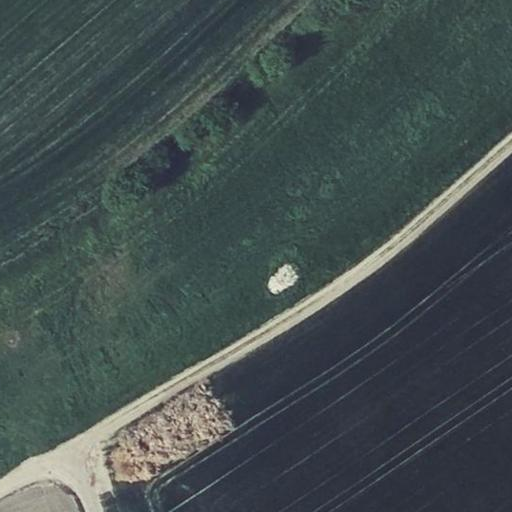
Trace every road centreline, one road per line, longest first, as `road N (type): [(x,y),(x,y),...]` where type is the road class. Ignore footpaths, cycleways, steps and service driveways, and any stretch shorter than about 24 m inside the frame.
road 1 (track): [(511,142),(308,306),(63,457)]
road 2 (unclassified): [(95,511),(63,457),(0,488)]
